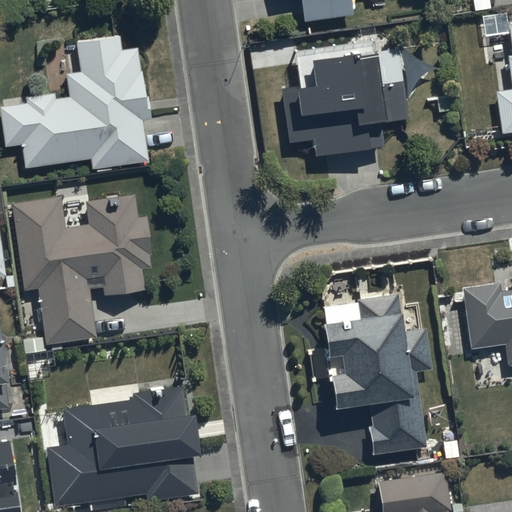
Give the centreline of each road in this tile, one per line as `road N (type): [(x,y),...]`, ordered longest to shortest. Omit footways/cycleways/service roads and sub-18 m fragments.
road 1 (residential): [(278,511),(239,232)]
road 2 (residential): [(511,192),(239,232)]
road 3 (residential): [(239,232),(205,0)]
